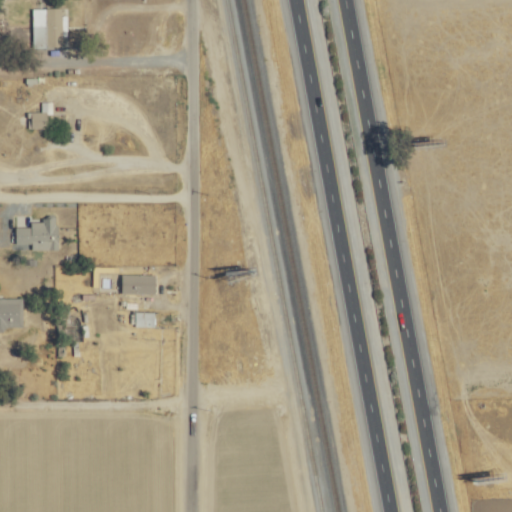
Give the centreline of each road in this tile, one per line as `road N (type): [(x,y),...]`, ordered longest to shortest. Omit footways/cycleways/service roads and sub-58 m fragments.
road 1 (motorway): [(297,0),(393,511)]
road 2 (motorway): [(443,511),(347,0)]
road 3 (residential): [(182,511),(179,0)]
